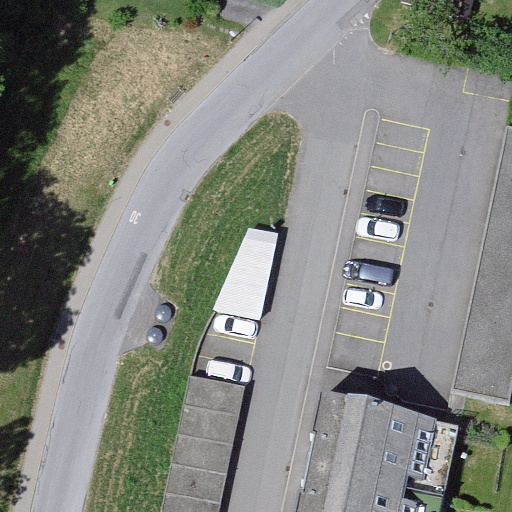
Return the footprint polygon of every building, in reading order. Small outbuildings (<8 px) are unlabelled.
[(406,0),(406,1),(453,10),(454,0),(406,0)] [(511,130),(510,130),(455,394),(511,405),(511,130)] [(277,237),(247,231),(213,309),(260,319),(277,237)] [(159,511),(219,511),(245,390),(188,378),(159,511)] [(443,500),(458,429),(317,399),(308,441),(314,443),(311,458),(305,457),(302,471),(443,500)] [(296,499),(293,511),(440,511),(443,500),(302,471),(299,486),(306,487),(303,501),(296,499)]
